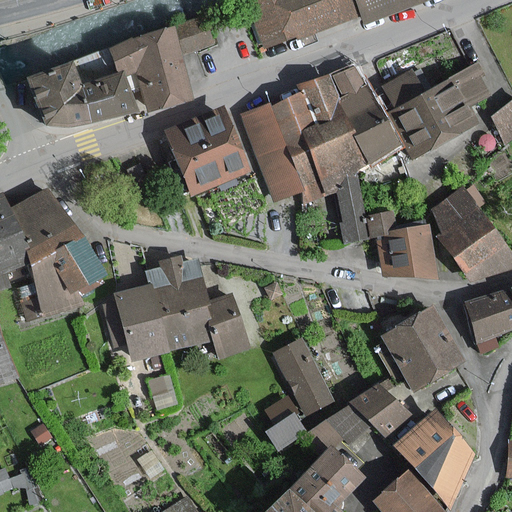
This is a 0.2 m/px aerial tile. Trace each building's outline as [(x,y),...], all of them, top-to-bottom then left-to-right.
[(246,0),(244,1),(261,45),(354,10),(359,23),(419,0),(246,0)] [(208,16),(171,27),(170,25),(109,46),(116,64),(135,59),(149,107),(195,94),(183,52),(216,43),(208,16)] [(92,124),(81,86),(75,63),(26,78),(44,127),(67,129),(92,124)] [(392,107),(386,109),(389,116),(403,149),(407,158),(471,131),(462,108),(483,99),(471,69),(420,90),(412,72),(382,84),(392,107)] [(358,70),(351,73),(334,80),(347,112),(356,134),(354,135),(367,165),(403,149),(389,116),(379,120),(358,70)] [(97,123),(135,112),(124,74),(81,86),(92,124),(97,123)] [(356,134),(347,112),(334,80),(326,83),(323,77),(300,87),(303,93),(271,106),(270,103),(243,114),(278,197),(305,186),(311,200),(330,192),(338,189),(344,240),(369,238),(366,217),(360,182),(358,171),(367,165),(354,135),(356,134)] [(511,94),(487,112),(505,138),(511,132),(511,94)] [(222,110),(166,133),(177,162),(182,173),(191,195),(247,173),(222,110)] [(490,268),(494,274),(511,267),(511,251),(465,187),(430,213),(443,231),(437,235),(470,282),(490,268)] [(10,213),(24,263),(33,265),(37,285),(21,290),(30,320),(45,315),(84,303),(82,291),(101,278),(100,276),(103,274),(79,236),(69,221),(49,189),(10,213)] [(0,380),(14,376),(0,325),(0,288),(11,286),(6,268),(24,263),(10,213),(6,200),(0,202),(0,380)] [(393,213),(366,217),(369,238),(376,237),(382,277),(436,270),(431,227),(396,232),(393,213)] [(146,272),(149,285),(166,350),(215,337),(206,301),(195,260),(146,272)] [(283,293),(277,281),(265,287),(271,299),(283,293)] [(166,350),(149,285),(116,293),(124,326),(127,338),(132,358),(166,350)] [(473,321),(478,338),(511,328),(511,289),(467,303),(473,321)] [(245,348),(232,294),(206,301),(215,337),(219,354),(245,348)] [(415,390),(463,361),(431,308),(383,337),(415,390)] [(301,339),(273,353),(305,415),(332,401),(301,339)] [(410,416),(378,381),(369,390),(355,402),(386,437),(410,416)] [(373,425),(352,404),(341,411),(304,435),(323,451),(332,443),(336,447),(346,437),(352,442),(373,425)] [(434,410),(393,446),(450,510),(472,454),(434,410)] [(305,430),(293,414),(268,432),(280,448),(305,430)] [(50,438),(42,424),(31,431),(40,444),(50,438)] [(364,481),(330,449),(290,490),(313,511),(341,511),(338,509),(364,481)] [(163,471),(151,454),(140,461),(152,479),(163,471)] [(25,488),(31,505),(43,501),(30,467),(19,471),(20,474),(8,479),(4,468),(0,469),(0,496),(3,495),(3,493),(24,485),(25,488)] [(443,511),(409,472),(374,501),(384,511),(443,511)] [(313,511),(290,490),(269,511),(313,511)] [(194,511),(203,506),(192,491),(165,509),(166,511),(194,511)]
